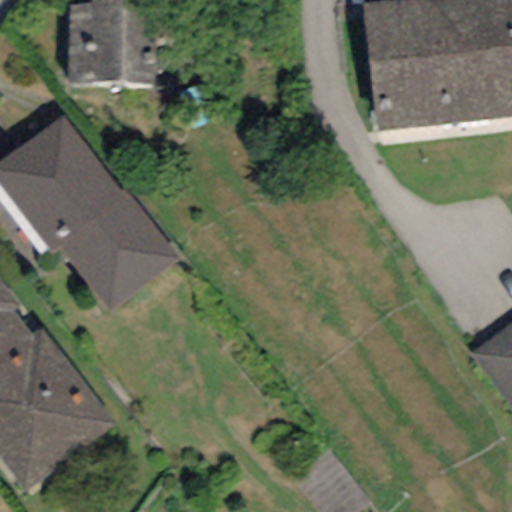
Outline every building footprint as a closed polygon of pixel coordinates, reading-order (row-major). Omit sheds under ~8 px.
[(90,0),(91,5),(67,5),(68,85),(154,85),(154,0),(90,0)] [(511,0),(403,0),(360,5),(374,133),(511,118),(511,0)] [(120,190),(60,115),(0,162),(0,188),(49,250),(55,246),(110,314),(180,258),(123,187),(120,190)] [(20,306),(0,281),(0,462),(25,494),(115,424),(39,328),(31,334),(13,311),(20,306)] [(511,323),(470,353),(511,412),(511,323)]
